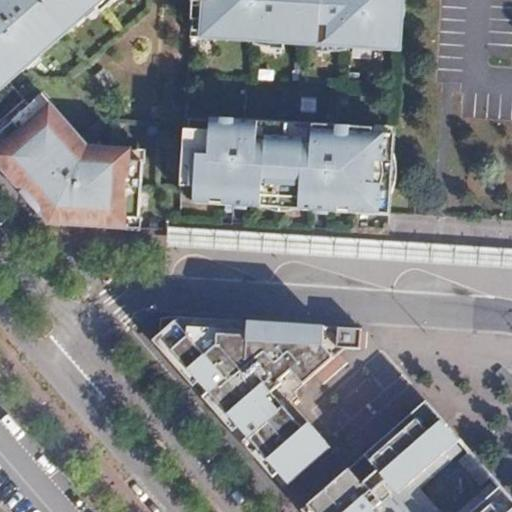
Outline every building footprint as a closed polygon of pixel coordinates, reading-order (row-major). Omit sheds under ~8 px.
[(0,0),(0,83),(24,63),(19,58),(31,47),(36,52),(83,11),(79,5),(84,0),(91,0),(98,7),(106,0),(0,0)] [(405,0),(194,0),(192,34),(402,48),(405,0)] [(0,126),(0,163),(50,220),(124,230),(126,221),(138,222),(146,165),(134,164),(135,154),(92,150),(56,107),(48,114),(34,97),(0,126)] [(212,128),(186,126),(182,183),(196,184),(195,199),(262,204),(263,194),(301,196),(300,206),(390,212),(396,131),(374,130),(375,125),(315,122),(314,127),(304,126),(303,133),(270,131),(270,124),(260,123),(260,119),(213,115),(212,128)] [(154,339),(272,475),(319,434),(279,388),(286,382),(282,377),(291,369),(292,370),(323,343),(322,341),(341,345),(360,347),(362,328),(161,317),(160,327),(163,331),(154,339)] [(511,511),(511,498),(501,485),(469,511),(426,511),(403,485),(458,438),(426,400),(322,489),(341,511),(511,511)] [(466,446),(458,438),(403,485),(426,511),(469,511),(501,485),(493,477),(452,511),(441,511),(418,487),(466,446)] [(490,473),(469,449),(459,458),(480,482),(490,473)] [(341,511),(322,489),(301,507),(304,511),(341,511)]
